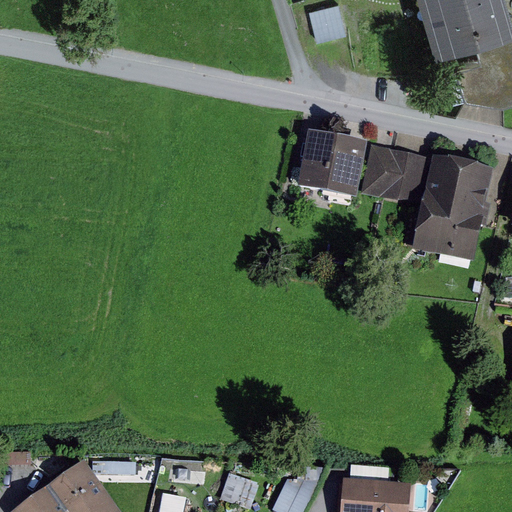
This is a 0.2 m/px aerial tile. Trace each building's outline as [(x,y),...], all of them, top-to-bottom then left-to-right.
[(419,0),(432,46),(511,22),(505,0),(419,0)] [(341,1),(310,8),(317,40),(348,33),(341,1)] [(511,27),(476,39),(482,58),(458,65),(468,95),(502,102),(511,98),(511,27)] [(310,133),(299,188),(357,199),(368,145),(310,133)] [(434,160),(376,148),(366,195),(422,207),(413,250),(474,263),(481,228),(488,229),(493,206),(487,205),(494,171),(435,158),(434,160)] [(128,511),(95,463),(25,511),(128,511)] [(353,481),(350,511),(418,511),(421,487),(396,485),(397,471),(359,468),(358,481),(353,481)] [(231,472),(223,500),(253,509),(261,481),(231,472)] [(279,511),(305,511),(317,483),(291,473),(276,511),(279,511)]
